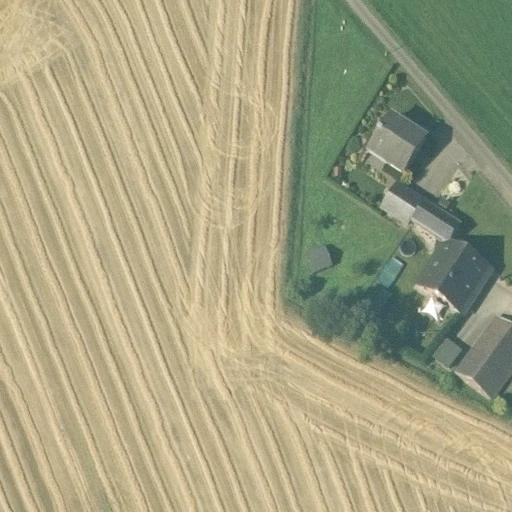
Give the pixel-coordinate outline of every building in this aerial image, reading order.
[(426,145),(390,122),(369,155),(404,178),(426,145)] [(420,204),(397,189),(382,211),(406,226),(420,204)] [(511,224),(462,193),(444,219),(424,206),(412,225),(445,246),(419,287),(462,315),(488,274),(511,290),(511,224)] [(325,248),(309,252),(314,270),(330,266),(325,248)] [(511,330),(497,319),(454,375),(491,402),(511,374),(511,330)] [(432,359),(447,370),(462,351),(447,340),(432,359)]
